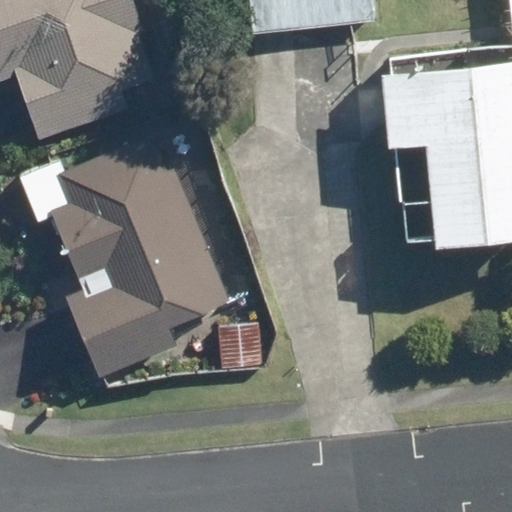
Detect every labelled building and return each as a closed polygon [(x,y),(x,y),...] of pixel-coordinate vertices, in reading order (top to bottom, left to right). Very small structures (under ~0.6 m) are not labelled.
[(121,84),(153,73),(129,0),(0,0),(0,70),(15,66),(37,134),(128,105),(121,84)] [(244,0),(246,22),(373,15),(371,0),(244,0)] [(511,0),(506,0),(511,40),(386,52),(387,64),(378,65),(384,137),(392,135),(401,232),(431,228),(432,237),(511,228),(511,0)] [(56,150),(12,167),(34,219),(53,211),(85,288),(66,297),(97,371),(175,339),(167,321),(228,295),(199,227),(234,211),(222,181),(187,197),(172,161),(164,165),(149,128),(62,163),(56,150)] [(216,322),(216,330),(193,331),(195,364),(258,362),(256,319),(216,322)]
